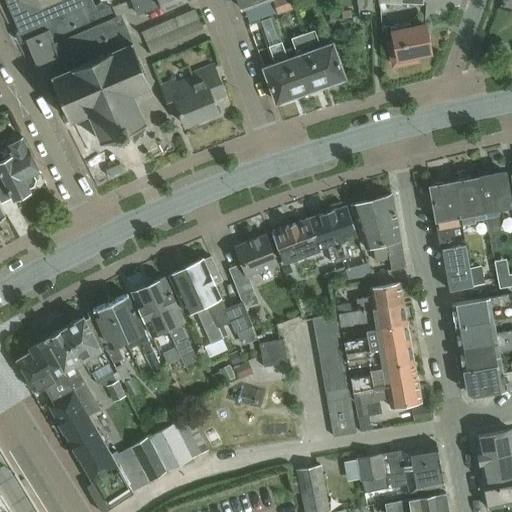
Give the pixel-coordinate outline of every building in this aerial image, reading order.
[(4,0),(18,31),(21,30),(25,39),(43,81),(51,78),(70,121),(88,113),(101,142),(115,136),(117,140),(132,133),(130,130),(145,124),(133,94),(151,86),(132,42),(131,42),(122,20),(114,18),(109,6),(102,3),(94,7),(91,0),(4,0)] [(131,0),(137,14),(160,5),(161,7),(162,6),(164,10),(177,6),(175,1),(178,0),(131,0)] [(238,0),(241,6),(243,10),(270,0),(238,0)] [(298,6),(296,0),(273,0),(272,0),(277,14),(298,6)] [(368,9),(366,0),(356,0),(358,10),(368,9)] [(410,28),(408,23),(390,26),(393,41),(388,42),(393,65),(417,60),(416,55),(431,52),(427,35),(426,29),(425,24),(410,28)] [(303,35),(321,86),(331,82),(334,84),(341,81),(342,78),(344,78),(332,43),(319,48),(313,31),(303,35)] [(286,59),(299,94),(300,93),(303,95),(310,92),(312,89),(321,86),(303,35),(292,39),(298,55),(286,59)] [(299,94),(286,59),(281,43),(270,47),(275,63),(263,68),(276,102),(278,101),(281,103),(288,100),(289,97),(299,94)] [(225,95),(213,65),(191,74),(192,76),(176,83),(175,80),(161,86),(170,108),(176,105),(184,125),(187,124),(189,128),(197,124),(197,120),(218,112),(213,100),(225,95)] [(39,172),(22,137),(7,145),(12,156),(0,162),(0,173),(13,199),(16,197),(19,198),(26,195),(27,192),(30,190),(28,187),(33,185),(35,179),(33,175),(39,172)] [(478,177),(485,218),(488,234),(500,232),(497,215),(496,215),(495,209),(511,206),(505,172),(503,173),(503,172),(490,175),(491,175),(488,175),(480,177),(478,177)] [(0,202),(11,197),(0,175),(0,202)] [(473,220),(485,218),(478,177),(478,178),(465,180),(463,178),(458,179),(456,182),(453,182),(461,225),(474,223),(473,220)] [(463,237),(461,225),(453,182),(443,184),(438,183),(435,184),(433,186),(430,186),(440,241),(463,237)] [(391,194),(371,199),(382,244),(385,243),(389,258),(391,270),(404,268),(391,194)] [(382,244),(371,199),(351,205),(365,248),(372,246),(375,261),(389,258),(385,243),(382,244)] [(326,212),(342,260),(352,257),(347,238),(356,235),(346,207),(345,206),(326,212)] [(342,260),(326,212),(307,219),(318,248),(326,245),(332,263),(342,260)] [(318,249),(318,248),(307,219),(272,231),(283,262),(318,249)] [(276,264),(264,234),(235,246),(243,266),(230,272),(239,295),(253,290),(247,276),(276,264)] [(472,286),(469,268),(465,244),(441,249),(449,290),(472,286)] [(202,259),(185,267),(203,305),(207,303),(213,316),(211,317),(216,328),(217,328),(222,338),(223,338),(217,325),(229,319),(235,332),(251,326),(242,302),(225,309),(220,298),(214,284),(221,280),(217,271),(210,257),(203,260),(202,259)] [(469,268),(472,286),(482,284),(479,266),(469,268)] [(203,305),(185,267),(168,275),(186,313),(196,309),(211,343),(205,346),(210,357),(228,349),(223,338),(222,338),(217,328),(216,328),(211,317),(213,316),(207,303),(203,305)] [(147,285),(167,328),(176,348),(181,358),(184,364),(196,359),(182,329),(181,330),(178,323),(184,320),(164,277),(147,285)] [(338,315),(403,303),(399,283),(368,289),(370,297),(356,299),(358,310),(351,312),(349,303),(337,305),(338,315)] [(167,328),(147,285),(131,292),(151,336),(167,328)] [(455,327),(493,320),(490,306),(511,302),(511,296),(511,293),(451,304),(455,327)] [(107,303),(125,341),(128,348),(141,342),(144,348),(142,348),(152,370),(160,367),(127,295),(127,294),(125,295),(107,303)] [(316,315),(308,295),(296,300),(303,320),(316,315)] [(117,344),(125,341),(107,303),(94,309),(92,310),(93,311),(94,315),(89,317),(113,363),(123,358),(117,344)] [(406,322),(403,303),(338,315),(340,326),(364,321),(365,329),(375,328),(406,322)] [(312,318),(315,335),(338,331),(335,314),(333,314),(333,315),(312,318)] [(65,327),(83,360),(85,359),(92,371),(107,362),(83,317),(83,316),(65,327)] [(455,327),(459,349),(511,339),(511,330),(495,333),(493,320),(455,327)] [(344,345),(345,353),(358,351),(365,350),(410,342),(406,322),(375,328),(377,336),(355,340),(356,342),(344,345)] [(83,360),(65,327),(45,339),(84,406),(92,402),(84,386),(83,387),(72,366),(83,360)] [(317,346),(340,342),(338,331),(315,335),(317,346)] [(84,406),(45,339),(44,339),(44,340),(30,348),(31,351),(16,360),(35,391),(44,386),(52,401),(47,404),(92,482),(86,486),(90,492),(89,492),(100,511),(103,511),(102,510),(130,492),(131,493),(131,494),(133,493),(131,491),(118,468),(119,468),(111,454),(84,406)] [(287,363),(283,339),(259,343),(261,354),(263,367),(285,363),(287,363)] [(511,339),(459,349),(463,371),(500,364),(511,361),(501,364),(498,351),(507,349),(509,359),(511,358),(511,339)] [(317,346),(319,358),(342,354),(340,342),(317,346)] [(413,362),(410,342),(365,350),(367,361),(381,359),(382,367),(413,362)] [(181,358),(176,348),(162,354),(167,364),(181,358)] [(358,351),(345,353),(347,362),(360,359),(358,351)] [(342,354),(319,358),(321,369),(344,365),(342,354)] [(467,392),(472,395),(472,396),(511,388),(511,361),(500,364),(463,371),(467,392)] [(417,382),(413,362),(382,367),(384,375),(350,381),(353,393),(417,382)] [(139,393),(124,363),(116,368),(131,397),(139,393)] [(321,369),(323,380),(346,376),(344,365),(321,369)] [(232,367),(231,366),(212,374),(216,385),(236,377),(232,367)] [(117,381),(113,375),(97,384),(107,386),(114,400),(124,396),(118,380),(117,381)] [(348,388),(346,376),(323,380),(325,392),(348,388)] [(417,382),(353,393),(357,417),(370,414),(368,406),(380,404),(379,400),(388,398),(389,406),(420,401),(417,382)] [(325,392),(327,403),(350,399),(348,388),(325,392)] [(352,410),(350,399),(327,403),(329,414),(352,410)] [(331,425),(354,421),(352,410),(329,414),(331,425)] [(356,432),(354,421),(331,425),(333,437),(356,432)] [(148,436),(166,471),(191,458),(177,430),(173,423),(148,436)] [(177,430),(191,458),(200,453),(186,425),(177,430)] [(475,436),(479,458),(511,452),(511,438),(511,439),(510,429),(475,436)] [(149,482),(166,471),(148,436),(131,446),(149,482)] [(357,458),(361,480),(440,465),(436,443),(402,450),(402,449),(357,458)] [(131,446),(120,452),(119,453),(117,450),(111,454),(119,468),(118,468),(131,491),(149,482),(131,446)] [(0,511),(39,511),(0,449),(0,511)] [(511,452),(479,458),(483,481),(511,475),(511,452)] [(328,511),(320,465),(296,469),(304,511),(328,511)] [(444,486),(440,465),(361,480),(364,492),(407,484),(409,493),(444,486)] [(511,480),(484,486),(488,509),(507,505),(508,509),(511,508),(511,480)] [(407,511),(410,511),(448,511),(445,492),(396,502),(386,504),(386,511),(407,511)]
